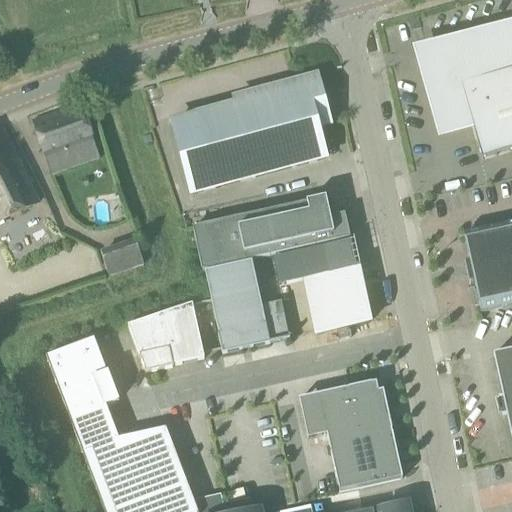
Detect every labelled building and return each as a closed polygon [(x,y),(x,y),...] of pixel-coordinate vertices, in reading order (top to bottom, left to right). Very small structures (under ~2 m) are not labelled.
[(460,45),(423,56),(428,72),(426,72),(429,84),(440,81),(451,122),(469,117),(482,162),(511,152),(511,41),(463,55),(460,45)] [(324,121),(316,87),(171,125),(189,196),(325,159),(315,124),(324,121)] [(32,122),(48,166),(96,149),(81,105),(32,122)] [(0,222),(38,204),(3,132),(0,133),(0,222)] [(478,168),(482,180),(504,173),(500,160),(478,168)] [(104,197),(88,197),(88,221),(104,221),(104,197)] [(325,201),(192,230),(202,273),(350,241),(345,217),(329,220),(325,201)] [(470,266),(465,267),(469,288),(475,287),(481,315),(511,308),(511,226),(464,237),(470,266)] [(100,282),(135,269),(129,253),(94,266),(100,282)] [(252,264),(205,274),(219,336),(218,336),(223,356),(270,346),(266,326),(252,264)] [(317,336),(369,325),(357,271),(305,282),(317,336)] [(146,374),(173,368),(173,367),(175,366),(175,367),(204,360),(193,307),(127,328),(138,355),(139,357),(146,374)] [(105,407),(116,403),(93,341),(45,359),(102,511),(195,511),(165,431),(118,441),(105,407)] [(511,353),(493,357),(501,398),(498,398),(502,418),(506,417),(511,446),(511,353)] [(371,386),(316,398),(316,399),(318,399),(338,495),(401,482),(383,394),(378,395),(376,385),(371,387),(371,386)]
